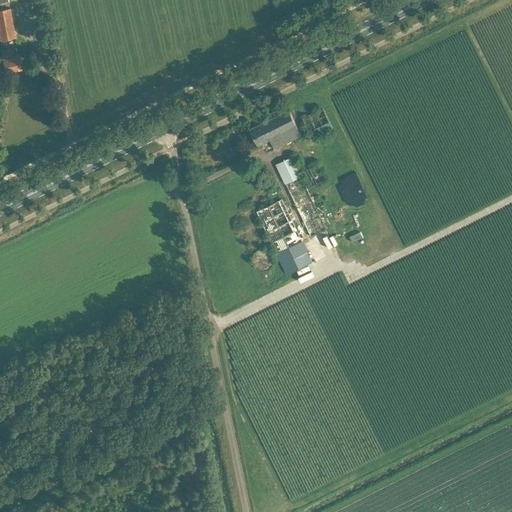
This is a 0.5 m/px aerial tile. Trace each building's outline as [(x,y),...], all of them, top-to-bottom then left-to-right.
[(0,10),(0,40),(14,38),(9,9),(0,10)] [(2,59),(3,62),(5,72),(21,69),(18,56),(9,57),(8,49),(1,51),(3,59),(2,59)] [(303,118),(315,141),(335,130),(323,107),(303,118)] [(302,135),(294,118),(289,110),(250,129),(258,145),(270,139),(275,149),(302,135)] [(277,164),(281,173),(311,236),(327,229),(292,156),(277,164)] [(302,172),(309,187),(326,179),(319,163),(302,172)] [(351,174),(330,183),(339,206),(361,197),(351,174)] [(282,199),(266,207),(257,211),(287,274),(313,262),(282,199)] [(320,244),(326,254),(339,247),(334,237),(320,244)]
